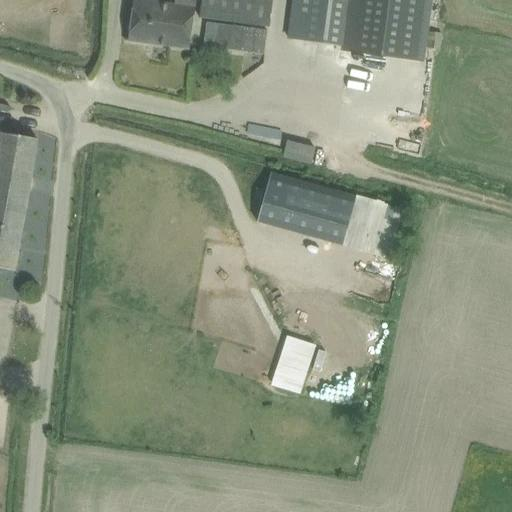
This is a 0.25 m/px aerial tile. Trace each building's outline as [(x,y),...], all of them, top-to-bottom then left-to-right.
[(191,29),(196,0),(176,0),(176,4),(152,0),(134,0),(129,40),(189,48),(191,29)] [(201,0),(199,18),(269,27),(272,1),(263,0),(201,0)] [(420,61),(428,0),(294,0),(289,39),(351,48),(350,52),(420,61)] [(207,23),(204,48),(264,55),(268,31),(207,23)] [(0,186),(29,191),(37,139),(0,132),(0,186)] [(283,142),(282,159),(312,162),(314,145),(283,142)] [(405,209),(357,196),(271,171),(257,222),(392,259),(405,209)] [(0,268),(15,271),(26,205),(29,191),(0,186),(0,268)] [(280,336),(271,387),(302,393),(312,342),(280,336)]
